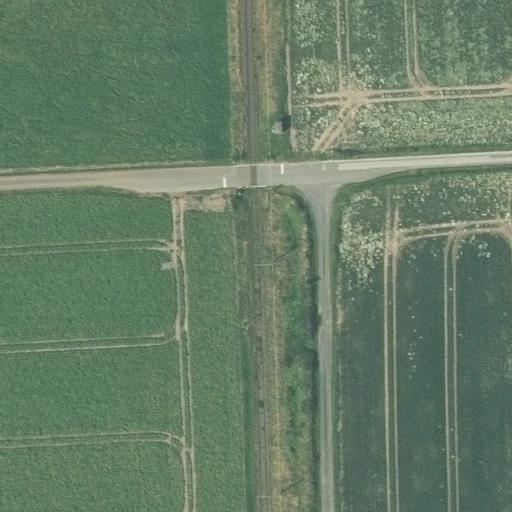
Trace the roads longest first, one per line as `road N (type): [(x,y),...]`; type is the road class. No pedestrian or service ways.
road 1 (unclassified): [(0,189),(511,159)]
road 2 (track): [(323,174),(329,511)]
